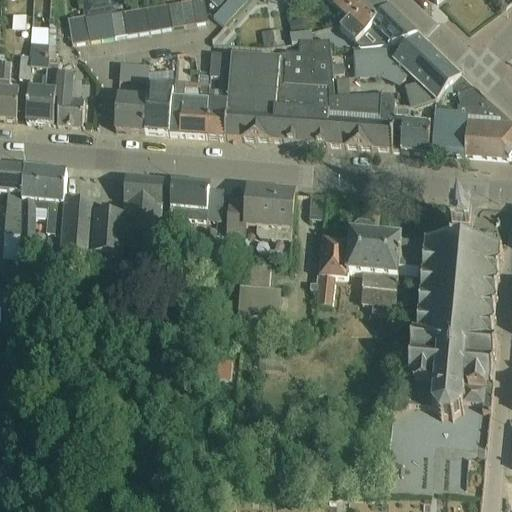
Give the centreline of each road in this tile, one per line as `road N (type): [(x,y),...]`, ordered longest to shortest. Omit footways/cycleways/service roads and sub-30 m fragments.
road 1 (tertiary): [(511,190),(0,147)]
road 2 (residential): [(493,511),(511,304)]
